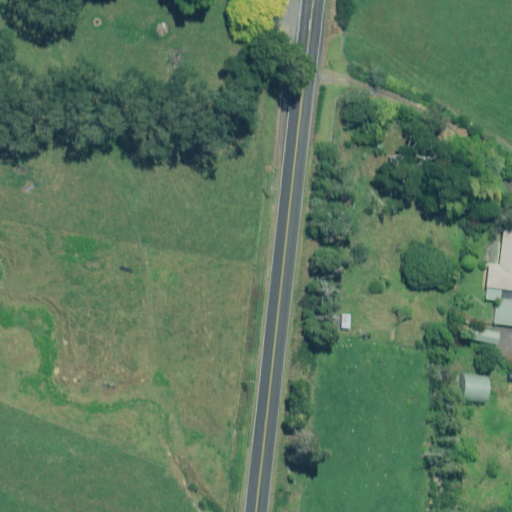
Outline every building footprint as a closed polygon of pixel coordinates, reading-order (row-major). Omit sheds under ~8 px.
[(511,228),(501,227),(497,266),(485,264),(483,288),(499,290),(511,291),(511,228)] [(500,292),(484,290),(483,300),(495,301),(492,324),(511,326),(511,301),(499,300),(500,292)] [(347,314),(339,314),(339,329),(347,328),(347,314)] [(498,333),(478,330),(476,341),(496,345),(498,333)] [(484,376),(460,375),(459,401),(483,402),(484,376)]
